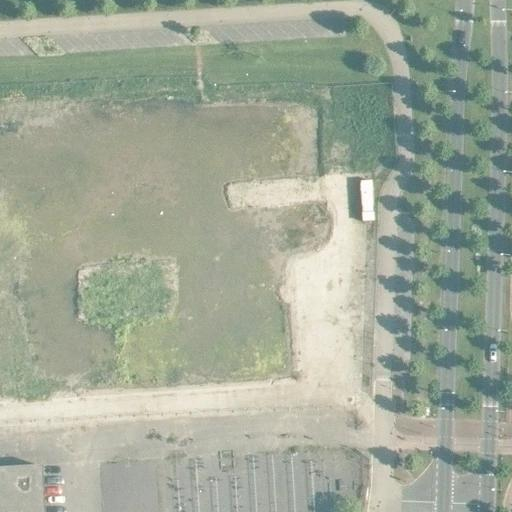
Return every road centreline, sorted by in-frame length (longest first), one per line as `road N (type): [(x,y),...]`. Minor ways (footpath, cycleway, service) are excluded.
road 1 (residential): [(0,28),(351,7),(377,12),(390,27),(403,65),(409,161),(390,201),(379,498)]
road 2 (secondary): [(489,503),(503,0)]
road 3 (secondary): [(471,0),(445,501)]
